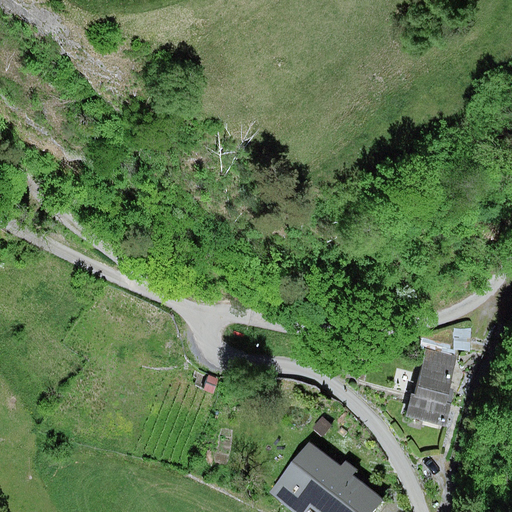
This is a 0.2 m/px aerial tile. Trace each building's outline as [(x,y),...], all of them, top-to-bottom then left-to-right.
[(426,336),(424,342),(458,349),(459,328),(426,336)] [(455,358),(425,351),(414,394),(411,393),(405,415),(444,425),(452,391),(447,390),(455,358)] [(208,376),(203,390),(213,394),(218,380),(208,376)] [(321,418),(313,428),(323,436),(332,426),(321,418)] [(341,467),(308,441),(268,493),(292,511),(305,511),(309,507),(315,511),(374,511),(383,501),(352,477),(357,471),(345,462),(341,467)]
